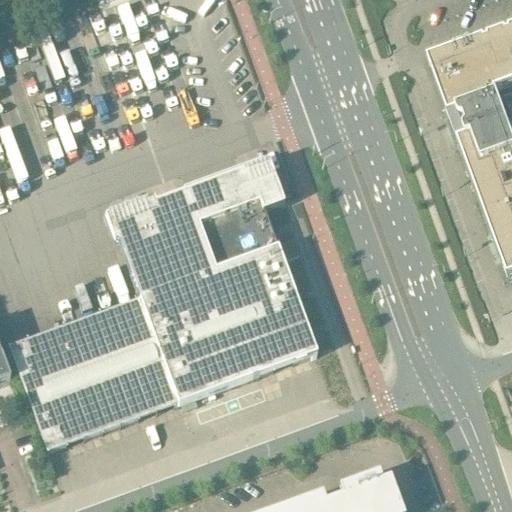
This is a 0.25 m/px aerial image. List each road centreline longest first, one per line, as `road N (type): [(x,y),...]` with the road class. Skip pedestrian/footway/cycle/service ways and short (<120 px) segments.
road 1 (unclassified): [(273,0),(431,390)]
road 2 (unclassified): [(461,380),(320,0)]
road 3 (unclassified): [(431,390),(95,511)]
road 4 (unclassified): [(503,511),(461,380)]
road 5 (unclassified): [(431,390),(489,511)]
